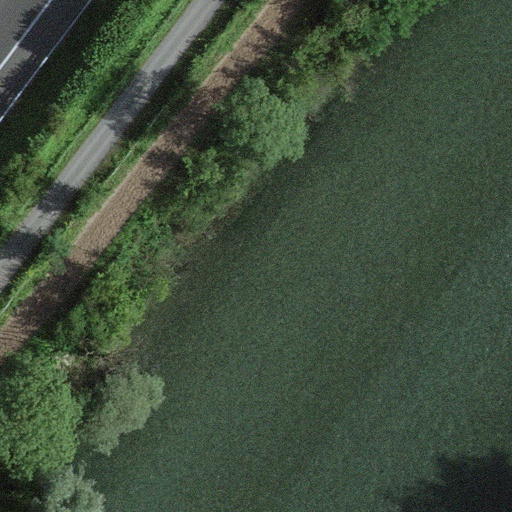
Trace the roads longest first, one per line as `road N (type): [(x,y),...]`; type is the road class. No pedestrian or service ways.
road 1 (unknown): [(335,0),(269,85),(78,286),(0,391)]
road 2 (track): [(218,0),(0,282)]
